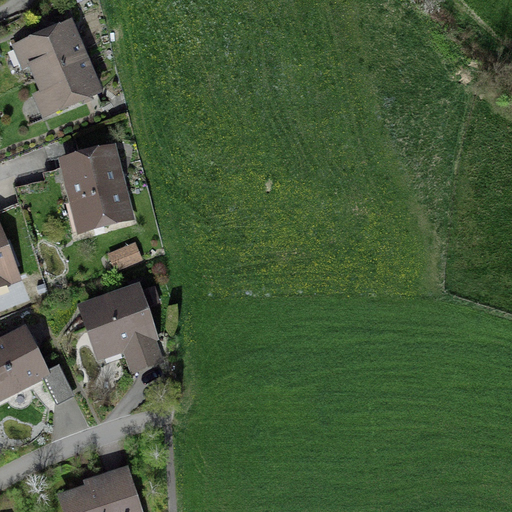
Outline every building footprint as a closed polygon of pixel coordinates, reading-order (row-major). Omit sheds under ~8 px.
[(30,66),(35,80),(89,57),(71,18),(22,39),(12,45),(22,70),(30,66)] [(89,57),(35,80),(40,91),(33,95),(42,119),(104,91),(89,57)] [(112,151),(63,164),(73,202),(82,200),(89,229),(130,218),(121,187),(116,188),(113,175),(118,174),(112,151)] [(0,284),(16,279),(0,238),(0,284)] [(133,264),(128,250),(113,256),(118,269),(133,264)] [(149,307),(158,303),(154,290),(144,293),(149,307)] [(99,351),(130,340),(139,367),(156,361),(146,334),(151,332),(137,293),(85,311),(99,351)] [(0,396),(41,376),(44,374),(24,335),(0,346),(0,396)] [(58,367),(44,374),(41,376),(55,402),(72,393),(58,367)] [(140,511),(136,500),(131,501),(123,476),(90,487),(91,492),(61,502),(64,511),(140,511)]
